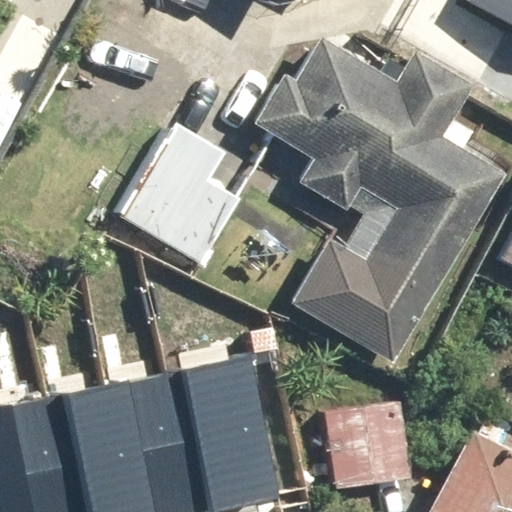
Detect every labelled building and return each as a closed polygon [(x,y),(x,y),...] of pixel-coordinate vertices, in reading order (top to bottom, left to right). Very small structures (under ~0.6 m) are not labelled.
[(511,0),(466,0),(511,27),(511,0)] [(485,187),(423,149),(438,121),(434,119),(450,88),(390,57),(374,86),(285,37),(236,126),(350,189),(273,310),(368,371),(485,187)] [(165,129),(109,231),(185,273),(241,171),(165,129)] [(511,229),(496,262),(511,270),(511,229)] [(0,407),(0,511),(156,511),(283,488),(258,358),(0,407)] [(303,419),(315,484),(395,470),(384,405),(303,419)] [(511,511),(511,473),(449,434),(400,511),(511,511)]
